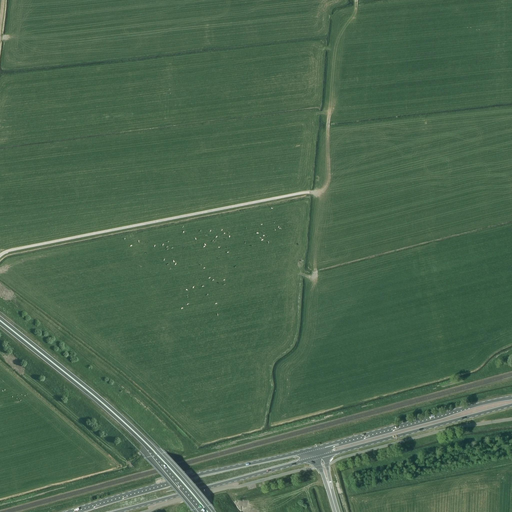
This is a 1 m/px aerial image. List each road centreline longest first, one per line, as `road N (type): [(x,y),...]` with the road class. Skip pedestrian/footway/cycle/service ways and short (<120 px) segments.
road 1 (trunk): [(207,511),(110,409),(0,320)]
road 2 (primary): [(318,447),(71,511)]
road 3 (primary): [(115,511),(321,456)]
road 4 (secondary): [(511,399),(318,447)]
road 5 (secondary): [(321,456),(511,405)]
